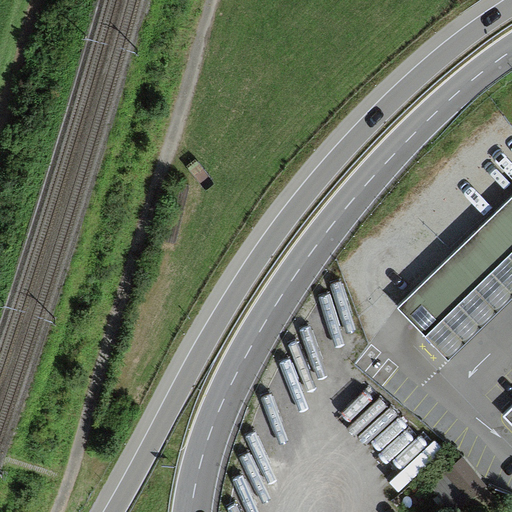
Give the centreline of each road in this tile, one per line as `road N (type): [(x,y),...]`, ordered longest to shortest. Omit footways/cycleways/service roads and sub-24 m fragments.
road 1 (motorway): [(511,6),(408,86),(301,201),(220,319),(114,511)]
road 2 (motorway): [(191,511),(221,405),(295,275),(411,136),(511,50)]
road 3 (track): [(63,511),(218,0)]
